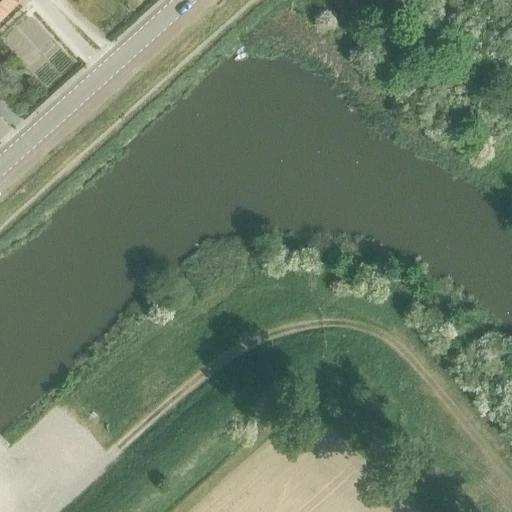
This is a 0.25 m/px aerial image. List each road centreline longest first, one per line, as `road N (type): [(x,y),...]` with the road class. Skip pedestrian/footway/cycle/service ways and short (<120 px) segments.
road 1 (track): [(511,484),(404,352),(362,326),(322,323),(274,333),(218,363),(109,456)]
road 2 (tertiary): [(0,166),(184,0)]
